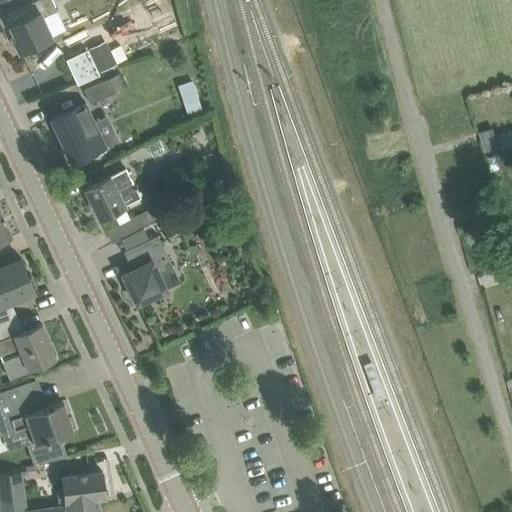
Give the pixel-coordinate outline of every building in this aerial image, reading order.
[(52,0),(34,0),(18,8),(23,18),(10,25),(14,33),(11,34),(19,51),(52,36),(43,16),(57,10),(52,0)] [(116,64),(105,40),(89,48),(100,72),(116,64)] [(79,81),(97,72),(87,51),(68,59),(79,81)] [(109,76),(84,88),(91,103),(116,91),(109,76)] [(202,108),(197,94),(182,99),(187,113),(202,108)] [(85,102),(51,118),(53,123),(51,126),(53,131),(57,131),(71,162),(105,146),(85,102)] [(511,146),(511,129),(498,134),(502,149),(511,146)] [(100,218),(118,209),(140,197),(125,168),(111,176),(110,175),(85,188),(100,218)] [(208,185),(201,188),(205,197),(205,196),(212,193),(208,185)] [(169,197),(148,207),(154,220),(175,210),(169,197)] [(117,240),(144,227),(154,221),(148,209),(111,228),(117,240)] [(0,210),(0,242),(12,237),(0,210)] [(160,221),(165,230),(177,224),(172,215),(160,221)] [(488,239),(482,220),(465,226),(471,245),(488,239)] [(129,293),(135,298),(137,302),(166,288),(158,272),(173,265),(158,234),(123,250),(132,268),(123,273),(126,280),(126,287),(129,293)] [(0,303),(16,297),(34,289),(33,287),(36,286),(32,275),(29,276),(21,258),(0,267),(0,303)] [(507,277),(504,266),(498,268),(501,279),(507,277)] [(0,323),(18,317),(12,305),(0,309),(0,323)] [(29,367),(30,367),(55,356),(55,355),(54,355),(41,325),(42,324),(42,323),(23,331),(18,317),(0,323),(0,354),(19,347),(21,352),(2,360),(9,379),(30,370),(29,367)] [(30,381),(0,390),(0,434),(28,425),(34,442),(28,444),(34,462),(67,455),(60,434),(72,430),(62,400),(40,408),(30,381)] [(0,511),(99,511),(98,503),(82,505),(81,498),(65,500),(66,505),(59,506),(59,505),(26,509),(21,470),(0,473),(0,511)] [(82,505),(98,503),(98,496),(105,496),(102,470),(62,475),(64,488),(57,489),(59,505),(59,506),(66,505),(65,500),(81,498),(82,505)]
